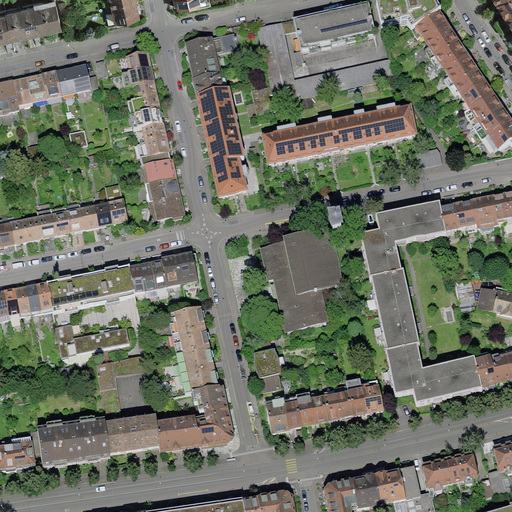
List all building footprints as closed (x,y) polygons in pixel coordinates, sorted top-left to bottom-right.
[(45,30),(60,27),(54,0),(50,0),(47,1),(48,3),(35,6),(40,31),(45,30)] [(111,0),(113,9),(136,4),(135,0),(111,0)] [(206,5),(205,0),(176,0),(178,8),(191,5),(191,8),(206,5)] [(434,2),(433,0),(398,0),(377,5),(382,27),(407,22),(408,26),(411,32),(437,15),(441,13),(434,2)] [(511,0),(500,0),(498,2),(500,4),(507,16),(511,12),(511,0)] [(117,21),(118,25),(127,23),(126,19),(139,16),(136,6),(136,4),(113,9),(116,21),(117,21)] [(20,9),(26,34),(29,34),(40,31),(35,6),(20,9)] [(331,15),(338,46),(375,38),(368,7),(341,13),(331,15)] [(26,34),(20,9),(6,13),(6,14),(12,38),(15,37),(26,34)] [(0,15),(0,40),(12,38),(6,14),(0,15)] [(308,20),(281,26),(283,36),(296,33),(301,54),(294,55),(297,67),(304,65),(301,54),(338,46),(331,15),(308,20)] [(437,15),(411,32),(417,41),(422,38),(426,43),(447,30),(440,18),(437,15)] [(249,81),(257,117),(298,108),(296,99),(398,77),(391,67),(390,62),(293,84),(283,36),(281,26),(264,30),(259,31),(272,89),(256,93),(254,80),(249,81)] [(447,30),(426,43),(430,49),(425,53),(431,62),(457,44),(457,43),(458,40),(455,36),(452,35),(451,36),(449,32),(447,30)] [(194,82),(219,77),(218,72),(226,70),(224,58),(218,59),(218,63),(216,63),(214,56),(237,51),(235,42),(236,42),(236,38),(234,38),(234,36),(186,47),(188,54),(189,58),(186,58),(187,62),(190,62),(194,82)] [(459,48),(457,44),(431,62),(437,71),(442,67),(446,73),(467,59),(459,48)] [(147,55),(127,60),(130,74),(150,70),(148,58),(147,55)] [(444,82),(450,90),(476,73),(469,62),(467,59),(446,73),(449,79),(444,82)] [(99,81),(107,79),(104,65),(96,66),(99,81)] [(73,72),(71,72),(75,94),(90,91),(91,96),(99,94),(95,78),(88,79),(86,69),(76,71),(76,70),(74,70),(72,71),(73,72)] [(130,74),(133,88),(153,84),(151,73),(150,70),(130,74)] [(71,72),(62,74),(62,73),(59,74),(58,74),(58,75),(56,75),(61,97),(75,94),(71,72)] [(455,98),(459,95),(462,100),(484,85),(478,76),(476,73),(450,90),(455,98)] [(61,97),(56,75),(48,77),(47,76),(45,77),(44,77),(44,78),(42,78),(47,100),(61,97)] [(197,97),(198,99),(228,93),(225,81),(220,80),(219,77),(194,82),(195,86),(196,90),(195,91),(196,97),(197,97)] [(29,80),(29,81),(27,81),(32,103),(47,100),(42,78),(33,80),(33,79),(30,80),(29,80)] [(27,81),(19,83),(18,82),(16,83),(15,83),(15,84),(13,85),(17,107),(18,107),(32,103),(27,81)] [(133,88),(136,102),(157,98),(154,87),(153,84),(133,88)] [(19,112),(17,107),(13,85),(0,87),(0,113),(8,112),(9,114),(19,112)] [(484,85),(462,100),(465,105),(461,107),(466,115),(492,98),(486,88),(484,85)] [(205,133),(236,126),(229,92),(228,93),(198,99),(199,105),(205,133)] [(139,116),(160,112),(157,101),(157,98),(136,102),(127,104),(130,118),(139,116)] [(473,122),(476,127),(501,111),(494,101),(492,98),(466,115),(465,116),(470,124),(473,122)] [(415,136),(410,109),(395,112),(394,108),(385,110),(392,141),(396,140),(406,138),(408,139),(411,138),(413,136),(415,136)] [(377,116),(364,119),(369,145),(371,145),(372,146),(376,145),(377,143),(379,143),(392,141),(385,110),(376,112),(377,116)] [(479,132),(476,134),(482,142),(483,141),(510,124),(503,114),(501,111),(476,127),(479,132)] [(160,115),(160,112),(139,116),(142,130),(163,126),(160,115)] [(369,145),(364,119),(363,115),(354,116),(355,121),(341,123),(346,150),(348,149),(350,151),(354,150),(355,148),(356,148),(369,145)] [(319,128),(309,130),(315,156),(322,155),(346,150),(341,123),(332,125),(331,121),(318,124),(319,128)] [(510,124),(483,141),(488,147),(490,146),(494,153),(498,151),(498,152),(510,144),(511,147),(511,146),(511,127),(511,128),(510,124)] [(145,144),(166,140),(163,129),(163,126),(142,130),(145,144)] [(236,126),(205,133),(207,142),(212,167),(244,160),(236,126)] [(315,156),(309,130),(296,133),(295,128),(286,130),(292,161),(299,159),(307,158),(308,159),(312,158),(313,157),(315,156)] [(278,136),(263,139),(269,165),(271,165),(273,166),(277,165),(278,164),(280,163),(292,161),(286,130),(277,132),(278,136)] [(73,150),(87,147),(84,132),(69,135),(73,150)] [(145,144),(149,159),(141,161),(142,168),(170,162),(168,155),(169,155),(166,142),(166,140),(145,144)] [(45,163),(42,148),(27,151),(27,152),(31,166),(45,163)] [(442,164),(440,154),(437,150),(431,151),(434,166),(437,165),(442,164)] [(431,151),(424,153),(427,167),(429,167),(434,166),(431,151)] [(31,166),(27,152),(9,155),(12,170),(31,166)] [(417,154),(420,169),(422,168),(427,167),(424,153),(417,154)] [(239,162),(244,161),(244,160),(212,167),(219,198),(222,198),(224,199),(226,198),(228,198),(229,196),(246,192),(243,180),(247,179),(246,170),(241,171),(239,162)] [(170,162),(142,168),(141,169),(143,178),(148,177),(150,186),(175,180),(171,165),(171,162),(170,162)] [(150,186),(145,187),(147,196),(146,196),(146,198),(147,200),(147,202),(148,204),(149,204),(149,205),(179,198),(179,196),(179,194),(178,191),(177,189),(175,184),(175,180),(150,186)] [(108,206),(112,226),(116,225),(127,223),(119,186),(105,189),(108,206)] [(496,199),(494,200),(492,200),(498,227),(505,226),(505,222),(511,220),(511,196),(505,198),(504,197),(504,196),(503,196),(503,195),(496,197),(496,198),(496,199)] [(172,219),(173,222),(181,220),(181,217),(183,217),(180,203),(179,198),(149,205),(151,214),(156,213),(158,222),(172,219)] [(498,227),(492,200),(484,201),(483,201),(483,200),(476,201),(476,202),(476,203),(475,203),(472,204),(476,226),(477,231),(498,227)] [(472,204),(471,204),(470,204),(470,203),(462,204),(462,205),(461,206),(457,207),(453,208),(458,230),(458,231),(466,230),(466,229),(476,226),(472,204)] [(108,206),(94,209),(98,229),(102,228),(112,226),(108,206)] [(440,211),(439,206),(419,210),(400,214),(406,244),(445,237),(444,233),(440,211)] [(59,237),(70,235),(66,214),(65,208),(51,211),(52,217),(56,238),(59,237)] [(458,230),(453,208),(443,210),(440,211),(444,233),(458,230)] [(88,231),(98,229),(94,209),(80,212),(84,232),(88,231)] [(52,217),(51,211),(37,214),(38,220),(42,241),(45,240),(56,238),(52,217)] [(66,214),(70,235),(74,234),(84,232),(80,212),(66,214)] [(371,281),(401,275),(401,274),(395,247),(406,244),(400,214),(380,218),(376,219),(379,234),(361,238),(370,282),(371,282),(371,281)] [(42,241),(38,220),(24,223),(28,243),(31,243),(42,241)] [(338,220),(330,222),(333,235),(328,236),(327,233),(286,241),(286,244),(262,251),(262,252),(263,251),(269,280),(269,281),(276,280),(277,284),(277,286),(272,287),(275,301),(280,299),(287,332),(287,333),(287,334),(326,325),(319,294),(339,288),(336,267),(348,264),(338,220)] [(2,222),(0,222),(0,249),(3,249),(8,248),(9,252),(15,251),(14,246),(10,226),(3,227),(2,222)] [(10,226),(14,246),(17,246),(28,243),(24,223),(10,226)] [(198,266),(195,255),(179,259),(175,259),(180,283),(196,279),(194,267),(198,266)] [(167,289),(181,287),(180,283),(175,259),(166,261),(162,262),(162,264),(167,289)] [(151,266),(156,291),(167,289),(162,264),(154,266),(151,266)] [(140,269),(145,293),(156,291),(151,266),(143,268),(140,269)] [(88,277),(94,307),(135,299),(134,296),(129,271),(128,268),(98,275),(88,277)] [(134,296),(145,294),(145,293),(140,269),(140,268),(133,270),(129,271),(134,296)] [(403,274),(401,274),(401,275),(371,281),(371,282),(379,315),(379,318),(411,311),(403,274)] [(73,280),(47,285),(53,313),(53,315),(94,307),(88,277),(73,280)] [(458,300),(472,297),(469,281),(455,284),(458,300)] [(42,315),(42,316),(53,313),(47,285),(39,287),(36,288),(42,315)] [(26,290),(30,314),(31,317),(42,315),(36,288),(28,289),(26,290)] [(30,314),(26,290),(17,291),(15,292),(20,316),(30,314)] [(503,296),(484,291),(479,311),(486,313),(511,318),(511,297),(508,292),(503,296)] [(9,322),(20,320),(20,316),(15,292),(7,294),(4,294),(9,322)] [(0,323),(9,322),(4,294),(0,294),(0,323)] [(202,318),(201,310),(140,324),(147,364),(209,350),(202,318)] [(387,354),(417,348),(417,349),(419,348),(411,311),(379,318),(387,352),(387,354)] [(75,341),(72,326),(56,329),(62,359),(129,346),(126,330),(93,337),(75,341)] [(422,373),(417,349),(417,348),(387,354),(386,354),(395,398),(413,394),(416,407),(432,403),(458,397),(450,366),(422,373)] [(192,395),(218,390),(211,356),(209,350),(147,364),(153,404),(192,395)] [(259,378),(260,380),(278,376),(279,376),(279,374),(279,369),(277,360),(274,354),(274,352),(254,356),(255,358),(255,360),(254,363),(256,371),(259,378)] [(497,358),(490,360),(497,384),(500,384),(504,382),(505,384),(511,382),(511,380),(511,376),(507,358),(498,361),(497,358)] [(138,359),(96,367),(104,419),(119,417),(113,376),(141,372),(139,360),(138,359)] [(495,385),(497,384),(490,360),(474,364),(481,389),(483,388),(487,387),(489,389),(495,388),(495,385)] [(481,391),(481,389),(474,364),(473,361),(450,366),(458,397),(462,396),(481,391)] [(281,390),(278,376),(260,380),(263,394),(281,390)] [(346,385),(348,395),(353,418),(356,417),(366,415),(361,389),(360,382),(346,385)] [(367,387),(361,389),(366,415),(369,415),(382,412),(376,383),(366,385),(367,387)] [(195,421),(200,447),(208,446),(228,443),(231,438),(222,396),(221,389),(218,390),(192,395),(194,406),(197,405),(200,415),(204,414),(206,419),(195,421)] [(343,420),(353,418),(348,395),(342,396),(341,392),(335,394),(340,420),(343,420)] [(330,422),(340,420),(335,394),(328,395),(329,399),(323,400),(328,423),(330,422)] [(305,427),(315,425),(310,399),(309,396),(296,398),(296,400),(302,428),(305,427)] [(316,397),(310,399),(315,425),(318,425),(328,423),(323,400),(317,401),(316,397)] [(292,430),(302,428),(296,400),(290,401),(290,402),(284,404),(289,430),(292,430)] [(289,432),(289,430),(284,404),(283,402),(272,404),(273,407),(266,409),(268,418),(267,418),(269,424),(272,436),(275,435),(289,432)] [(156,421),(105,428),(109,456),(119,455),(159,449),(157,430),(156,421)] [(187,449),(188,450),(193,449),(193,448),(200,447),(195,421),(182,423),(183,427),(177,427),(180,450),(183,449),(187,449)] [(96,464),(98,463),(98,461),(110,460),(109,456),(105,428),(104,423),(71,427),(76,464),(88,463),(88,465),(96,464)] [(157,430),(159,449),(160,452),(165,452),(180,450),(177,427),(176,424),(162,426),(163,429),(157,430)] [(41,453),(43,469),(54,468),(55,470),(58,469),(65,468),(65,466),(76,464),(71,427),(38,432),(39,439),(41,453)] [(19,470),(34,468),(32,454),(41,453),(39,439),(12,443),(13,448),(16,471),(19,470)] [(511,492),(511,445),(499,449),(494,450),(499,472),(488,475),(490,482),(494,497),(511,492)] [(16,471),(13,448),(0,449),(0,472),(0,473),(6,472),(6,474),(16,472),(16,471)] [(447,461),(453,484),(464,482),(465,486),(473,484),(472,480),(477,479),(472,456),(454,460),(447,461)] [(442,492),(441,487),(453,484),(447,461),(430,465),(423,467),(428,490),(434,489),(435,493),(442,492)] [(406,511),(434,511),(430,495),(420,498),(419,497),(413,469),(398,473),(406,511)] [(374,473),(380,504),(382,511),(406,511),(398,473),(387,475),(386,471),(379,472),(374,473)] [(352,482),(357,511),(358,511),(369,509),(369,506),(380,504),(374,473),(362,476),(363,480),(359,481),(352,482)] [(329,486),(325,492),(327,503),(328,511),(352,511),(357,511),(352,482),(350,482),(349,480),(342,482),(341,484),(329,486)] [(482,484),(486,500),(494,497),(490,482),(482,484)] [(258,499),(258,501),(260,511),(293,511),(292,506),(291,498),(285,494),(258,499)] [(243,511),(242,504),(242,501),(211,506),(194,508),(194,511),(243,511)] [(260,511),(258,501),(247,503),(242,504),(243,511),(260,511)]
